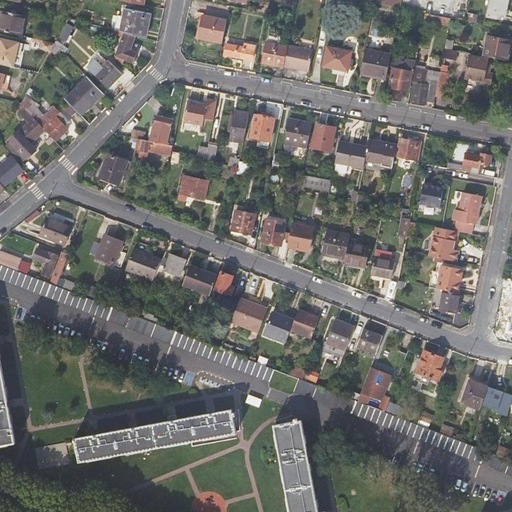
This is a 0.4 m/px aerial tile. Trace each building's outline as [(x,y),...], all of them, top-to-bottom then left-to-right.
[(508,0),(491,0),(488,17),(498,19),(498,16),(505,17),(508,0)] [(125,8),(120,32),(124,33),(136,36),(146,38),(151,13),(125,8)] [(3,10),(0,24),(0,30),(22,35),(26,15),(3,10)] [(424,21),(450,25),(451,18),(426,13),(424,21)] [(479,15),(467,13),(466,21),(477,23),(479,15)] [(227,20),(203,15),(199,38),(223,42),(227,20)] [(74,23),(68,18),(58,37),(64,41),(74,23)] [(131,49),(136,36),(124,33),(116,55),(134,63),(138,52),(131,49)] [(281,38),(269,36),(268,43),(280,45),(281,38)] [(488,36),(484,56),(508,61),(511,41),(488,36)] [(0,64),(15,68),(18,56),(19,53),(21,54),(24,44),(0,38),(0,64)] [(454,41),(447,39),(445,48),(453,50),(454,41)] [(50,50),(54,43),(45,41),(43,49),(50,50)] [(263,63),(283,67),(288,46),(280,45),(268,43),(267,42),(263,63)] [(56,54),(59,48),(54,43),(50,50),(50,51),(56,54)] [(245,47),(227,44),(224,55),(230,56),(229,60),(242,62),(243,59),(253,61),(256,46),(245,43),(245,47)] [(313,50),(288,45),(288,46),(283,67),(283,68),(309,73),(313,50)] [(353,51),(328,46),(324,66),(348,72),(353,51)] [(392,54),(366,49),(361,75),(386,80),(392,54)] [(459,51),(445,49),(443,58),(457,61),(459,51)] [(470,55),(465,78),(476,80),(476,82),(492,85),(493,75),(486,74),(489,59),(470,55)] [(412,72),(414,72),(415,67),(416,61),(406,58),(405,62),(395,60),(390,88),(409,91),(412,72)] [(96,59),(87,68),(108,88),(122,73),(110,61),(103,67),(96,59)] [(440,72),(415,67),(414,72),(412,82),(414,82),(411,99),(416,101),(415,103),(421,104),(422,104),(423,101),(427,102),(427,101),(434,102),(436,97),(440,72)] [(449,70),(441,69),(440,72),(436,97),(444,98),(449,70)] [(10,76),(4,74),(0,88),(0,90),(6,92),(10,76)] [(88,77),(65,99),(81,115),(103,93),(88,77)] [(21,104),(35,118),(41,112),(26,96),(21,104)] [(207,105),(189,101),(185,121),(203,125),(205,118),(213,120),(217,101),(208,99),(207,105)] [(51,121),(44,128),(45,129),(56,141),(60,137),(64,133),(69,128),(66,125),(70,121),(55,107),(46,115),(51,121)] [(230,140),(243,143),(249,114),(236,111),(230,140)] [(153,133),(151,141),(167,144),(168,138),(172,119),(157,116),(153,133)] [(270,141),(275,119),(255,116),(251,137),(270,141)] [(31,143),(45,129),(44,128),(35,118),(11,140),(28,158),(37,149),(31,143)] [(284,144),(307,149),(312,122),(289,118),(284,144)] [(336,128),(317,124),(312,147),(332,151),(336,128)] [(125,128),(123,136),(138,138),(145,140),(146,132),(125,128)] [(153,133),(146,132),(145,140),(151,141),(153,133)] [(138,138),(126,137),(126,141),(133,143),(132,148),(136,148),(138,138)] [(148,151),(171,156),(172,150),(173,145),(167,144),(151,141),(145,140),(138,138),(136,148),(142,149),(141,154),(147,155),(148,151)] [(397,145),(370,139),(368,146),(365,160),(382,164),(382,167),(392,169),(397,145)] [(422,143),(402,139),(398,156),(418,160),(422,143)] [(23,163),(28,158),(11,140),(6,144),(23,163)] [(368,146),(340,140),(335,163),(364,169),(365,160),(368,146)] [(218,145),(209,144),(208,148),(206,159),(215,160),(218,145)] [(208,148),(199,146),(197,156),(206,159),(208,148)] [(181,153),(173,152),(171,163),(179,164),(181,153)] [(450,163),(449,168),(486,175),(488,165),(491,165),(493,156),(475,153),(472,167),(450,163)] [(108,154),(99,177),(119,184),(127,161),(108,154)] [(281,155),(274,154),(271,167),(278,169),(281,155)] [(12,155),(0,165),(0,182),(4,187),(24,170),(12,155)] [(230,158),(229,165),(238,168),(240,161),(240,160),(230,158)] [(251,164),(240,161),(238,168),(237,174),(248,176),(251,164)] [(299,186),(330,192),(332,181),(301,174),(300,183),(299,186)] [(209,181),(185,176),(182,186),(183,187),(182,194),(205,199),(209,181)] [(287,188),(298,190),(299,186),(300,183),(288,181),(287,188)] [(443,188),(423,184),(420,203),(440,207),(443,188)] [(359,191),(353,190),(351,201),(357,202),(359,191)] [(474,223),(477,224),(482,196),(464,192),(461,210),(457,209),(455,220),(461,221),(459,231),(460,231),(472,233),(474,223)] [(232,230),(257,235),(260,222),(254,221),(256,214),(236,210),(232,230)] [(410,219),(401,217),(398,236),(407,237),(410,219)] [(71,227),(47,218),(39,236),(64,245),(71,227)] [(267,219),(262,242),(281,246),(286,223),(267,219)] [(413,238),(416,223),(415,222),(410,221),(407,237),(413,238)] [(314,228),(292,223),(287,247),(309,251),(314,228)] [(436,227),(430,256),(458,262),(460,250),(457,250),(453,249),(455,240),(458,240),(460,231),(459,231),(454,230),(436,227)] [(322,255),(345,260),(349,239),(351,234),(327,229),(322,255)] [(105,236),(97,257),(113,264),(121,242),(105,236)] [(370,244),(349,239),(345,260),(345,264),(365,268),(370,244)] [(49,253),(38,249),(34,259),(45,264),(41,275),(50,278),(59,255),(50,252),(49,253)] [(161,259),(134,249),(126,270),(153,280),(161,259)] [(392,254),(376,251),(371,274),(392,278),(396,261),(391,260),(392,254)] [(0,252),(0,263),(13,268),(16,258),(0,252)] [(186,261),(170,254),(164,270),(180,276),(186,261)] [(0,279),(511,475),(511,460),(0,264),(0,279)] [(218,275),(191,265),(183,284),(210,295),(218,275)] [(437,272),(434,288),(444,289),(461,293),(464,280),(465,280),(467,270),(446,266),(444,273),(437,272)] [(58,268),(53,283),(57,285),(63,270),(58,268)] [(227,293),(230,285),(233,277),(222,273),(216,289),(227,293)] [(64,280),(62,287),(75,292),(78,285),(64,280)] [(404,290),(405,282),(398,281),(397,288),(404,290)] [(103,290),(89,285),(85,294),(100,299),(103,290)] [(457,313),(461,293),(444,289),(440,309),(457,313)] [(125,296),(117,293),(114,302),(122,305),(125,296)] [(268,307),(241,297),(239,303),(233,317),(231,322),(259,333),(268,307)] [(226,314),(233,317),(239,303),(231,300),(226,314)] [(319,318),(299,310),(295,320),(289,335),(298,339),(300,334),(312,338),(319,318)] [(146,312),(144,318),(158,324),(159,320),(153,318),(154,315),(146,312)] [(265,334),(286,342),(289,335),(295,320),(274,312),(265,334)] [(327,342),(347,349),(356,326),(336,319),(327,342)] [(211,331),(198,326),(194,337),(207,343),(211,331)] [(358,346),(376,353),(383,336),(365,329),(358,346)] [(402,344),(407,331),(403,330),(400,329),(396,341),(402,344)] [(233,347),(223,343),(221,348),(231,352),(233,347)] [(445,357),(426,350),(418,372),(432,377),(440,380),(444,368),(441,367),(445,357)] [(0,355),(0,445),(15,443),(8,404),(0,355)] [(296,366),(280,360),(276,369),(293,375),(296,366)] [(296,366),(293,375),(303,379),(307,371),(296,366)] [(309,369),(304,380),(315,384),(319,372),(309,369)] [(367,373),(357,369),(355,375),(364,379),(367,373)] [(430,384),(432,377),(418,372),(415,379),(430,384)] [(506,403),(511,405),(511,401),(511,399),(511,374),(507,374),(506,380),(504,385),(499,383),(493,381),(491,391),(496,392),(497,389),(508,393),(507,395),(508,396),(506,403)] [(367,388),(364,386),(358,400),(367,404),(369,398),(374,399),(376,396),(381,397),(386,385),(375,380),(371,379),(367,388)] [(462,402),(480,408),(488,386),(470,379),(462,402)] [(360,394),(349,390),(347,395),(358,399),(360,394)] [(390,399),(383,396),(378,408),(386,411),(390,399)] [(97,434),(75,438),(80,461),(236,433),(233,416),(236,415),(235,412),(232,412),(231,409),(212,412),(174,419),(136,427),(97,434)] [(424,411),(419,424),(428,427),(433,415),(424,411)] [(275,424),(290,511),(319,511),(308,452),(302,419),(299,420),(298,417),(295,418),(295,420),(275,424)] [(66,442),(35,447),(39,469),(70,464),(66,442)] [(510,449),(499,444),(497,454),(507,457),(510,449)]
